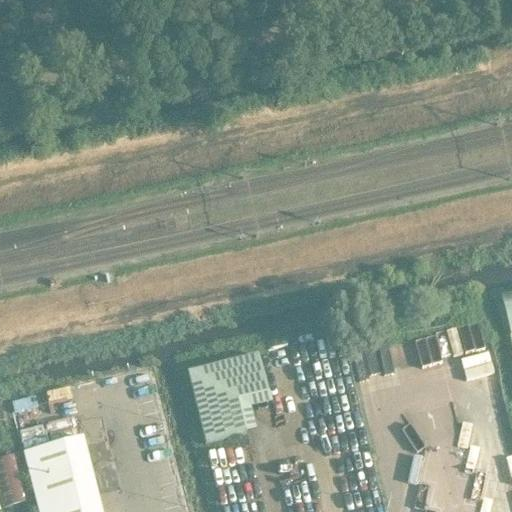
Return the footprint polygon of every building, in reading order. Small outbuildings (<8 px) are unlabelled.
[(53,4),(48,0),(16,0),(38,20),(53,4)] [(509,341),(511,340),(511,297),(499,301),(509,341)] [(244,415),(272,408),(260,356),(188,372),(205,446),(249,435),(244,415)] [(100,511),(83,442),(24,457),(37,511),(100,511)] [(0,499),(3,510),(32,503),(21,456),(0,461),(0,499)]
